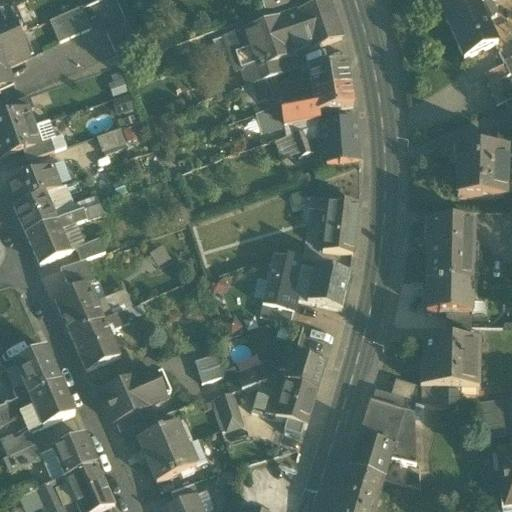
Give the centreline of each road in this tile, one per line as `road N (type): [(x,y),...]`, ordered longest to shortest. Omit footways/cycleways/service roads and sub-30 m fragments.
road 1 (secondary): [(353,0),(378,100),(385,198),(371,304),(309,511)]
road 2 (residential): [(19,267),(133,511)]
